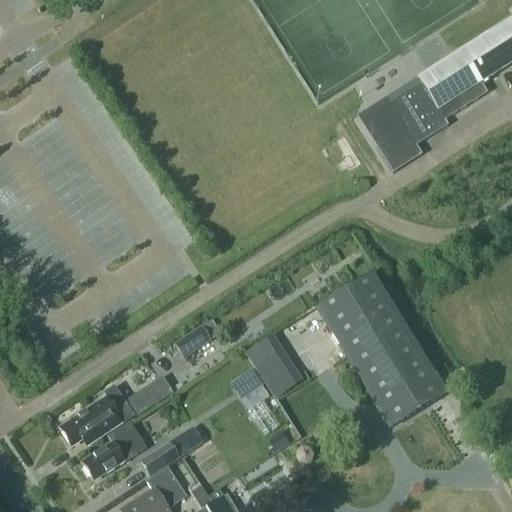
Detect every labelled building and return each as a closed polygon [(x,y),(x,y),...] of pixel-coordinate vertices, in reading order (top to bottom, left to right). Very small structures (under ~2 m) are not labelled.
[(389,106),(373,116),(383,133),(384,132),(384,131),(387,129),(394,141),(391,143),(390,142),(377,150),(393,176),(422,158),(416,149),(448,128),(444,122),(487,95),(481,86),(511,66),(511,22),(428,76),(417,82),(420,87),(390,106),(389,106)] [(370,274),(314,309),(348,363),(388,428),(443,394),(370,274)] [(210,344),(201,331),(174,348),(183,361),(210,344)] [(272,339),(245,355),(273,401),(301,385),(272,339)] [(250,372),(236,381),(248,397),(261,388),(250,372)] [(148,389),(127,403),(137,418),(158,404),(148,389)] [(86,449),(114,431),(115,432),(133,420),(114,390),(104,396),(107,402),(99,407),(98,406),(85,414),(69,424),(70,425),(59,432),(70,449),(81,441),(86,449)] [(107,439),(111,445),(94,456),(95,458),(81,466),(92,483),(105,474),(106,476),(145,451),(128,425),(107,439)] [(281,434),(267,443),(274,454),(288,444),(281,434)] [(169,444),(139,464),(149,480),(180,460),(169,444)] [(298,466),(306,468),(312,465),(312,458),(309,452),(302,451),(296,455),(295,460),(298,466)] [(167,511),(185,499),(167,470),(146,484),(152,493),(122,511),(167,511)] [(193,493),(203,508),(213,502),(203,487),(193,493)] [(231,511),(224,499),(203,511),(231,511)]
